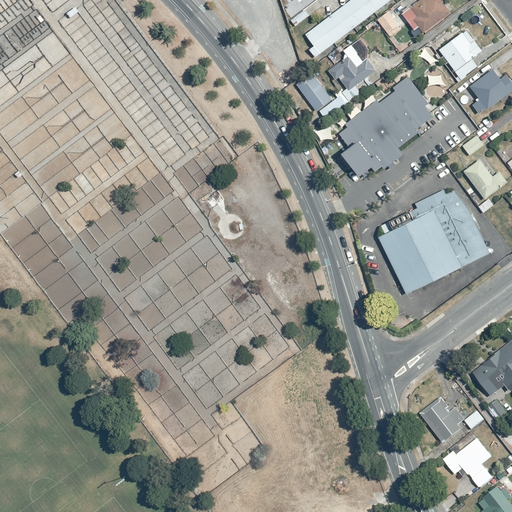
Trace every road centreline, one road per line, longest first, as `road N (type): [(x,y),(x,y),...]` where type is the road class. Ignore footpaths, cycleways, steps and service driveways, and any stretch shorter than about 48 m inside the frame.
road 1 (secondary): [(330,238),(263,104),(182,0)]
road 2 (residential): [(511,283),(381,382)]
road 3 (secondary): [(371,389),(330,238)]
road 4 (secondary): [(330,238),(381,382)]
road 5 (secondary): [(381,382),(427,511)]
road 6 (secondary): [(411,511),(371,389)]
